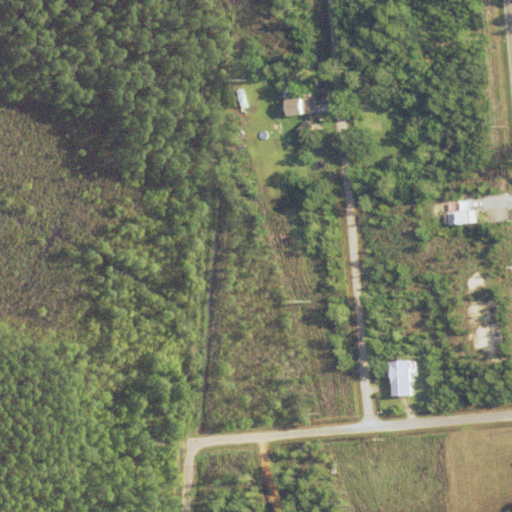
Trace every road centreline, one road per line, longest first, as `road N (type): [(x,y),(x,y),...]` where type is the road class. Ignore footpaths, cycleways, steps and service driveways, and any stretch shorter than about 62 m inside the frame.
road 1 (residential): [(332,0),(375,431)]
road 2 (residential): [(197,447),(222,122)]
road 3 (residential): [(197,447),(511,418)]
